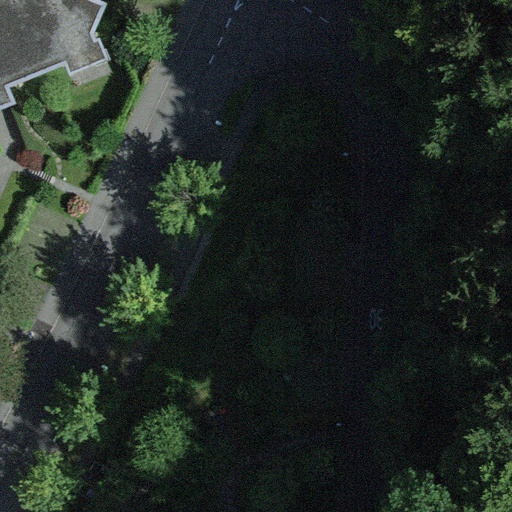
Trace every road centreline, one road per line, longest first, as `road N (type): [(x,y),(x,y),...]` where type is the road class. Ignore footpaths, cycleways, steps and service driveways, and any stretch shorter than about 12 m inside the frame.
road 1 (residential): [(295,0),(358,44),(378,77),(384,123),(375,511)]
road 2 (residential): [(0,487),(47,409),(237,0)]
